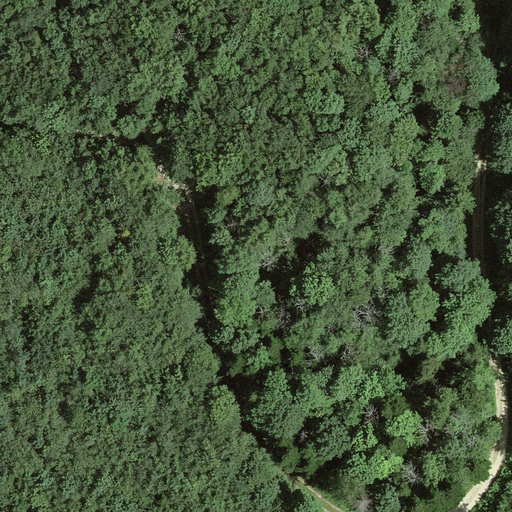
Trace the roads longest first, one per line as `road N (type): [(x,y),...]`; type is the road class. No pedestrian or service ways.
road 1 (track): [(0,121),(139,149),(171,171),(192,215),(206,314),(241,411),(313,496),(337,511)]
road 2 (track): [(455,511),(483,481),(500,442),(503,408),(479,252),(489,0)]
